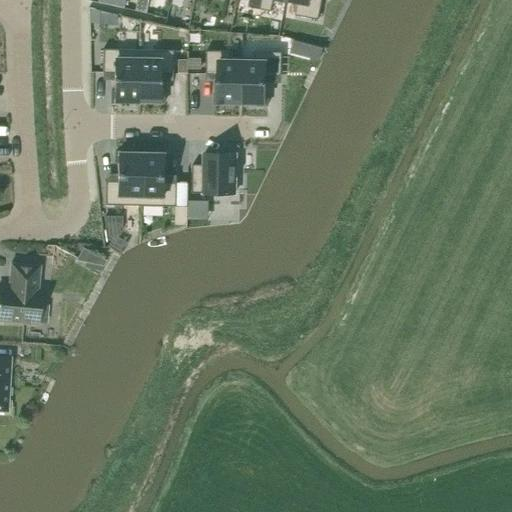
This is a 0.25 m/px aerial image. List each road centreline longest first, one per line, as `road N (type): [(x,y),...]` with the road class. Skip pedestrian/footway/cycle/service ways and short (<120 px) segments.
road 1 (residential): [(34,233),(22,6)]
road 2 (residential): [(73,126),(242,128)]
road 3 (residential): [(73,126),(78,209),(65,226),(34,233)]
road 4 (residential): [(71,0),(73,126)]
